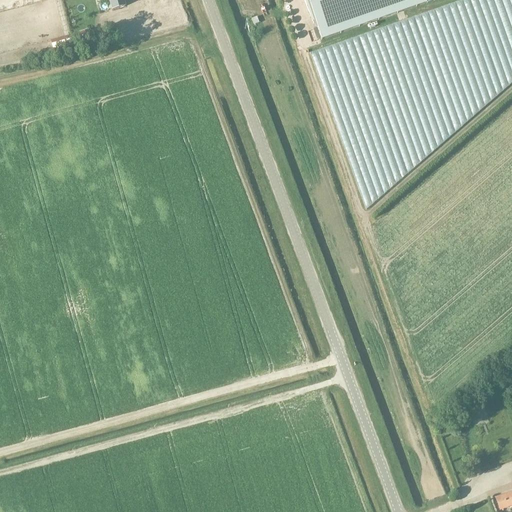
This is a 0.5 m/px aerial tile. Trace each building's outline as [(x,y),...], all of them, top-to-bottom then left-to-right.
[(108,0),(112,11),(124,7),(122,0),(108,0)] [(306,0),(320,40),(434,0),(306,0)] [(365,210),(511,82),(511,0),(461,0),(309,53),(365,210)] [(51,45),(53,53),(93,42),(91,34),(51,45)] [(511,493),(495,500),(499,510),(511,505),(511,493)]
